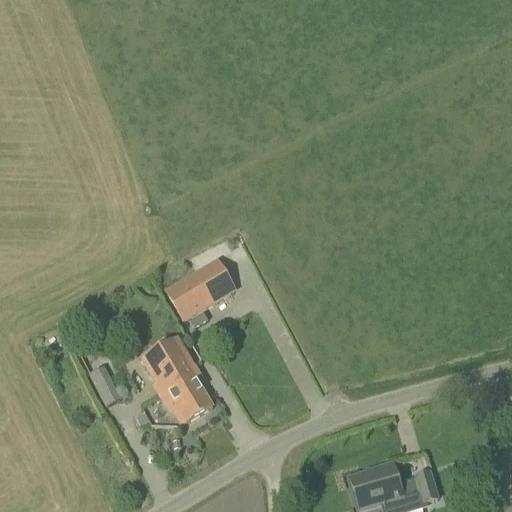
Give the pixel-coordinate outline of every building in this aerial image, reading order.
[(202,286),(172,304),(188,331),(218,314),(202,286)] [(186,428),(213,412),(197,385),(202,382),(178,342),(143,363),(173,414),(177,412),(186,428)] [(110,381),(94,389),(105,411),(121,403),(110,381)] [(480,466),(481,506),(511,505),(510,465),(480,466)] [(398,487),(392,466),(370,473),(371,475),(349,481),(358,511),(377,511),(404,504),(403,502),(418,497),(422,510),(439,504),(430,475),(413,480),(413,483),(398,487)]
